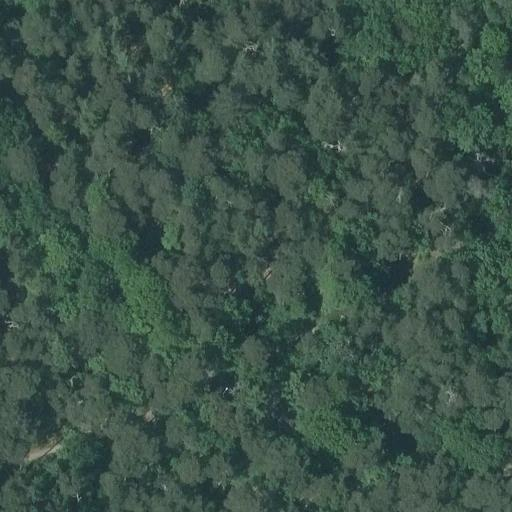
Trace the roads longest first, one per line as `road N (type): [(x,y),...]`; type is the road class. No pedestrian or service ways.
road 1 (residential): [(511,483),(450,476),(330,440),(205,374),(0,170)]
road 2 (track): [(205,374),(511,240)]
